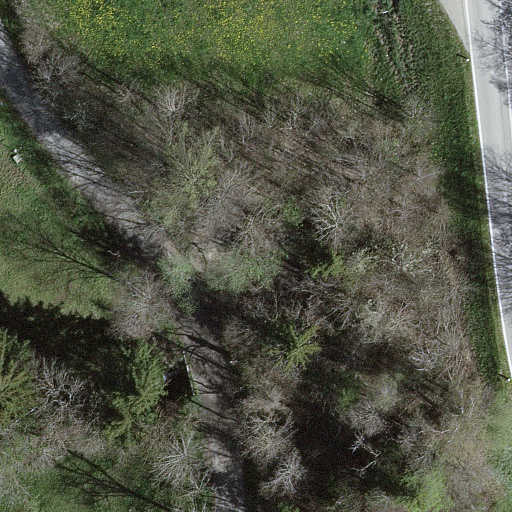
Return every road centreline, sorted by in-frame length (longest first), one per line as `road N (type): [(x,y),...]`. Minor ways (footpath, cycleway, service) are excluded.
road 1 (unclassified): [(207,511),(147,290),(101,200),(35,135),(0,65)]
road 2 (tertiary): [(511,130),(500,0)]
